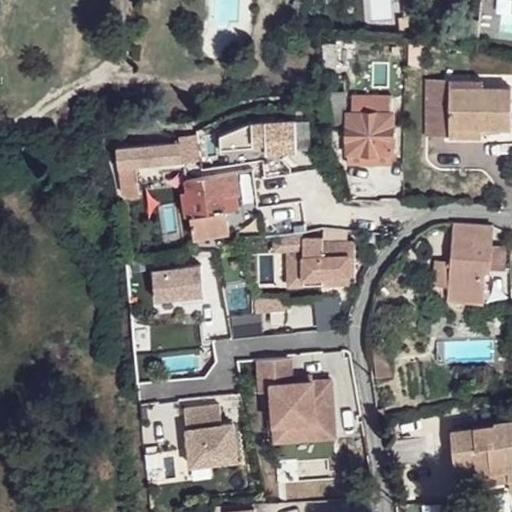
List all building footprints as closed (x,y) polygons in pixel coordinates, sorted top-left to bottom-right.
[(308,0),(296,0),(293,9),(303,13),(309,0),(308,0)] [(325,44),(324,66),(337,66),(337,44),(325,44)] [(511,85),(428,86),(428,134),(452,134),(452,126),(485,127),(511,126),(511,85)] [(325,124),(346,123),(347,90),(325,90),(325,124)] [(353,113),(394,114),(394,96),(353,95),(353,113)] [(353,113),(349,113),(347,162),(392,163),(394,114),(353,113)] [(118,147),(124,192),(131,198),(140,197),(139,182),(137,166),(184,163),(184,160),(181,142),(180,143),(118,147)] [(184,163),(137,166),(139,182),(163,181),(162,171),(185,169),(184,163)] [(224,191),(232,191),(240,189),(237,173),(229,172),(222,174),(224,191)] [(224,191),(222,174),(207,176),(187,180),(192,217),(227,211),(224,191)] [(234,209),(232,191),(224,191),(227,211),(234,209)] [(229,232),(227,211),(192,217),(195,238),(229,232)] [(450,286),(448,301),(485,304),(488,269),(491,269),(494,246),(495,227),(454,224),(452,261),(451,266),(450,286)] [(305,237),(304,283),(349,284),(349,274),(355,274),(354,241),(338,241),(328,241),(328,237),(305,237)] [(508,247),(494,246),(491,269),(506,270),(508,247)] [(215,265),(215,253),(195,252),(195,265),(215,265)] [(435,284),(450,286),(451,266),(452,261),(437,260),(435,284)] [(223,291),(229,322),(243,318),(236,289),(223,291)] [(265,296),(251,295),(250,312),(257,313),(264,313),(265,296)] [(279,297),(265,296),(264,313),(277,314),(279,297)] [(206,323),(202,303),(187,305),(191,325),(206,323)] [(136,314),(140,333),(191,325),(187,305),(136,314)] [(392,382),(387,352),(372,354),(372,355),(377,354),(378,364),(374,364),(377,383),(392,382)] [(287,366),(255,371),(260,403),(272,400),(277,433),(295,430),(297,447),(340,440),(330,383),(311,387),(291,390),(290,385),(287,366)] [(290,385),(291,390),(311,387),(310,381),(290,385)] [(219,403),(182,405),(187,468),(238,464),(234,420),(221,421),(219,403)] [(510,485),(511,484),(511,423),(495,426),(495,430),(452,434),(456,480),(508,475),(510,485)] [(295,430),(277,433),(281,450),(297,447),(295,430)] [(508,475),(456,480),(457,491),(484,487),(486,511),(507,511),(510,511),(511,509),(511,507),(511,506),(511,504),(511,503),(511,502),(511,493),(511,492),(511,484),(510,485),(508,475)]
